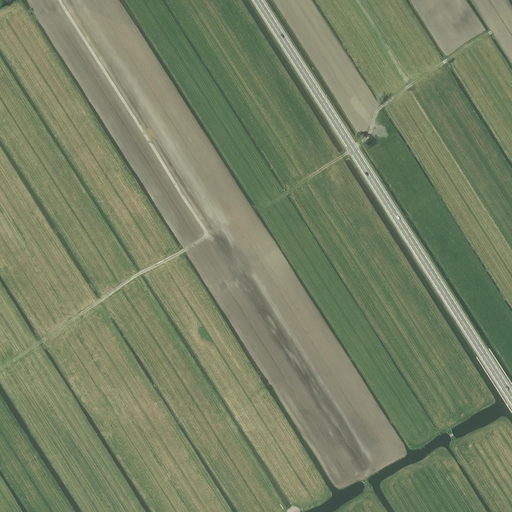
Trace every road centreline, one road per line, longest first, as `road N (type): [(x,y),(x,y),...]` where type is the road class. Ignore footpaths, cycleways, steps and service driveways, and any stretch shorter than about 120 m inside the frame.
road 1 (track): [(0,368),(207,235),(59,0)]
road 2 (secondary): [(511,399),(257,0)]
